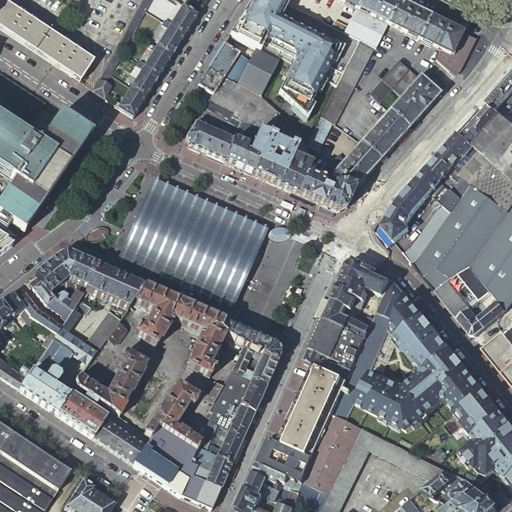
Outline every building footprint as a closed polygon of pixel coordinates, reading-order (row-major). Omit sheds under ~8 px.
[(276,62),(278,58),(292,65),(277,93),(303,117),(322,81),(335,88),(338,80),(358,42),(343,35),(331,28),(284,4),(275,0),(250,0),(246,8),(228,37),(254,51),(276,62)] [(334,0),(355,10),(359,0),(334,0)] [(389,0),(359,0),(355,10),(346,28),(343,35),(358,42),(372,50),(374,51),(386,28),(385,27),(386,25),(397,4),(393,2),(389,0)] [(0,1),(0,30),(8,36),(34,54),(48,33),(34,24),(35,22),(19,11),(18,13),(0,1)] [(418,14),(397,4),(386,25),(417,41),(428,19),(424,17),(418,14)] [(117,102),(114,107),(113,108),(132,121),(143,103),(153,87),(162,72),(174,54),(187,32),(197,17),(181,6),(169,25),(163,21),(160,27),(166,30),(155,48),(149,45),(146,49),(152,53),(144,66),(138,62),(134,68),(141,71),(120,104),(117,102)] [(434,22),(428,19),(417,41),(439,52),(434,61),(452,78),(457,73),(469,48),(473,41),(446,28),(434,22)] [(334,21),(331,28),(343,35),(346,28),(334,21)] [(48,33),(34,54),(47,62),(79,83),(93,63),(79,54),(80,52),(64,41),(62,43),(48,33)] [(372,50),(358,42),(338,80),(353,88),(372,50)] [(223,45),(207,71),(222,79),(236,86),(249,62),(238,55),(238,54),(223,45)] [(249,62),(236,86),(258,98),(259,96),(277,62),(276,62),(254,51),(249,62)] [(387,113),(406,130),(426,107),(433,100),(437,96),(441,91),(444,87),(426,71),(418,80),(397,62),(367,95),(377,104),(391,90),(401,99),(387,113)] [(196,88),(211,96),(212,96),(222,79),(207,71),(196,88)] [(103,73),(93,93),(103,100),(110,87),(109,86),(104,83),(107,76),(103,73)] [(511,75),(506,81),(503,85),(500,88),(498,91),(511,103),(511,75)] [(0,81),(0,122),(19,136),(41,104),(2,78),(0,81)] [(211,96),(207,103),(231,115),(225,124),(237,131),(241,123),(258,132),(269,137),(269,136),(274,127),(279,115),(275,112),(266,104),(260,99),(258,98),(236,86),(222,79),(212,96),(211,96)] [(353,88),(338,80),(335,88),(333,91),(319,118),(334,125),(353,88)] [(511,110),(511,103),(498,91),(494,96),(490,101),(499,110),(509,114),(511,110)] [(499,110),(490,101),(488,103),(487,103),(486,105),(495,114),(497,112),(499,110)] [(231,115),(207,103),(184,140),(187,149),(201,155),(222,164),(232,143),(218,137),(224,123),(225,124),(231,115)] [(495,114),(486,105),(480,111),(458,136),(511,184),(511,128),(508,126),(495,114)] [(359,145),(377,162),(391,146),(392,145),(404,131),(406,130),(387,113),(373,129),(359,145)] [(269,137),(251,177),(256,179),(273,187),(278,189),(293,155),(300,141),(297,136),(294,132),(291,128),(290,127),(285,121),(279,115),(274,127),(288,133),(287,137),(291,145),(290,148),(277,142),(278,140),(269,136),(269,137)] [(38,149),(19,136),(0,122),(0,173),(15,183),(3,201),(0,204),(0,217),(22,233),(23,232),(25,229),(58,180),(84,142),(87,138),(88,136),(60,117),(38,149)] [(331,124),(319,118),(305,145),(316,151),(331,124)] [(232,143),(222,164),(236,170),(250,175),(251,177),(269,137),(258,132),(247,155),(244,154),(246,149),(232,142),(232,143)] [(511,184),(458,136),(455,139),(443,152),(438,158),(470,188),(469,190),(506,218),(511,210),(511,184)] [(376,163),(377,162),(359,145),(325,183),(354,188),(359,182),(364,176),(376,163)] [(287,193),(296,197),(311,164),(293,155),(278,189),(287,193)] [(470,188),(438,158),(435,161),(429,169),(426,172),(460,203),(469,190),(470,188)] [(344,210),(354,188),(325,183),(316,177),(311,164),(296,197),(319,207),(335,214),(344,210)] [(460,203),(426,172),(422,176),(415,184),(430,197),(444,210),(442,214),(437,211),(424,230),(436,237),(460,203)] [(126,241),(118,260),(232,310),(267,230),(153,180),(143,203),(141,209),(131,230),(126,241)] [(430,197),(415,184),(411,187),(399,201),(387,219),(381,230),(394,245),(410,232),(406,228),(413,216),(430,197)] [(511,210),(506,218),(469,190),(460,203),(436,237),(420,260),(412,266),(434,294),(449,283),(470,270),(505,313),(511,303),(511,210)] [(98,229),(88,233),(84,237),(84,241),(87,244),(92,244),(99,243),(105,239),(109,233),(107,230),(98,229)] [(411,248),(403,255),(412,266),(420,260),(436,237),(424,230),(411,248)] [(0,255),(10,247),(0,240),(0,255)] [(59,258),(34,277),(36,280),(48,295),(51,293),(52,295),(56,292),(54,290),(64,282),(65,280),(87,289),(97,268),(76,259),(70,256),(59,258)] [(353,262),(351,267),(376,278),(377,275),(353,262)] [(351,267),(348,265),(345,271),(342,279),(344,281),(341,288),(338,287),(335,293),(331,302),(345,309),(351,312),(356,300),(364,304),(369,293),(383,299),(391,285),(376,278),(351,267)] [(108,273),(97,268),(87,289),(85,293),(126,312),(129,309),(132,305),(144,288),(120,279),(108,273)] [(477,337),(505,313),(470,270),(449,283),(434,294),(470,338),(475,339),(477,337)] [(48,295),(36,280),(29,286),(32,290),(31,291),(45,309),(45,308),(62,319),(67,311),(64,309),(59,306),(52,300),(48,295)] [(393,284),(392,283),(391,285),(383,299),(376,315),(393,323),(405,298),(401,294),(393,284)] [(153,292),(144,288),(132,305),(152,314),(143,329),(139,327),(138,328),(137,327),(136,330),(137,330),(133,336),(155,349),(158,343),(160,344),(170,326),(167,324),(169,321),(204,337),(202,341),(198,339),(187,362),(189,363),(186,370),(208,381),(212,374),(213,375),(215,373),(213,372),(214,370),(210,368),(225,337),(220,333),(223,324),(214,320),(201,314),(196,312),(190,309),(184,306),(179,304),(160,295),(156,294),(154,293),(153,292)] [(85,293),(79,290),(76,294),(75,294),(68,304),(64,309),(67,311),(71,314),(72,312),(73,310),(78,304),(85,293)] [(19,293),(13,298),(31,321),(33,322),(55,337),(59,331),(64,323),(60,320),(56,326),(36,312),(24,296),(23,297),(19,293)] [(59,295),(52,300),(59,306),(63,300),(65,297),(61,294),(59,295)] [(13,298),(11,295),(0,303),(0,306),(12,321),(19,316),(27,327),(33,322),(31,321),(13,298)] [(440,407),(444,403),(447,401),(456,414),(481,394),(405,298),(393,323),(376,315),(374,320),(365,341),(353,371),(347,383),(346,383),(331,416),(346,424),(353,408),(355,404),(368,411),(366,414),(380,421),(389,426),(392,427),(401,432),(407,434),(413,430),(415,432),(422,426),(420,423),(426,418),(424,416),(438,404),(440,407)] [(64,309),(68,304),(63,300),(59,306),(64,309)] [(365,341),(374,320),(368,318),(365,327),(342,317),(345,309),(331,302),(330,305),(325,316),(323,321),(365,341)] [(89,311),(78,304),(73,310),(84,318),(89,311)] [(12,321),(0,306),(0,332),(4,328),(6,330),(14,324),(12,321)] [(129,309),(126,312),(121,319),(125,322),(133,312),(129,309)] [(67,311),(62,319),(66,321),(71,314),(67,311)] [(72,312),(71,314),(66,321),(64,323),(59,331),(63,333),(67,327),(70,329),(78,317),(72,312)] [(84,347),(95,355),(101,347),(105,341),(116,325),(118,323),(107,315),(84,347)] [(309,352),(353,371),(365,341),(323,321),(316,336),(309,352)] [(248,335),(223,324),(220,333),(225,337),(228,339),(243,350),(243,349),(248,335)] [(116,325),(105,341),(113,347),(114,346),(116,346),(125,334),(124,333),(125,332),(116,325)] [(63,333),(59,331),(55,337),(47,350),(32,371),(31,374),(60,393),(64,386),(60,383),(61,381),(60,381),(59,376),(57,375),(70,357),(85,368),(95,355),(84,347),(66,335),(63,333)] [(511,355),(511,340),(507,333),(486,351),(499,366),(511,355)] [(255,338),(248,335),(243,349),(275,363),(278,356),(275,347),(255,338)] [(243,350),(228,339),(226,343),(241,354),(243,350)] [(85,368),(81,374),(86,377),(105,350),(101,347),(95,355),(85,368)] [(275,363),(243,349),(243,350),(241,354),(238,358),(229,374),(264,390),(267,383),(273,367),(275,363)] [(346,383),(347,383),(353,371),(309,352),(307,356),(303,364),(312,368),(317,370),(346,383)] [(85,397),(97,405),(106,411),(110,414),(118,419),(125,407),(124,406),(130,395),(131,396),(143,373),(142,373),(145,366),(123,354),(118,364),(122,366),(106,397),(99,392),(98,394),(94,391),(95,390),(78,379),(74,384),(75,391),(85,397)] [(229,374),(238,358),(236,356),(222,380),(225,382),(229,374)] [(8,357),(3,364),(9,368),(13,362),(8,357)] [(25,381),(18,375),(9,368),(3,364),(0,361),(0,380),(18,393),(25,381)] [(31,374),(32,371),(24,366),(18,375),(25,381),(31,374)] [(283,447),(317,370),(312,368),(309,373),(277,445),(283,447)] [(331,416),(346,383),(317,370),(283,447),(312,460),(303,486),(320,494),(329,498),(361,431),(359,430),(346,424),(331,416)] [(60,393),(31,374),(25,381),(18,393),(55,417),(67,398),(60,393)] [(264,390),(229,374),(225,382),(221,389),(222,390),(217,399),(253,415),(256,407),(264,390)] [(142,435),(150,440),(157,429),(195,454),(197,450),(199,445),(188,437),(189,436),(179,429),(178,431),(174,427),(188,405),(192,407),(198,398),(177,385),(173,391),(171,390),(157,412),(158,413),(151,424),(150,423),(142,435)] [(222,390),(221,389),(214,385),(213,386),(212,385),(204,399),(206,400),(205,401),(213,406),(217,399),(222,390)] [(492,469),(511,487),(511,430),(481,394),(456,414),(454,417),(468,433),(465,436),(467,439),(453,450),(470,471),(476,466),(484,476),(492,469)] [(67,398),(55,417),(92,442),(104,423),(110,414),(106,411),(102,418),(92,412),(97,405),(85,397),(80,404),(68,396),(67,398)] [(207,425),(242,440),(246,431),(253,415),(217,399),(213,406),(208,414),(211,415),(207,425)] [(447,401),(444,403),(454,417),(456,414),(447,401)] [(353,408),(366,414),(368,411),(355,404),(353,408)] [(198,434),(202,437),(207,425),(211,415),(208,414),(207,413),(198,434)] [(124,417),(121,421),(139,433),(141,429),(124,417)] [(104,423),(92,442),(131,468),(143,449),(104,423)] [(202,437),(199,445),(197,450),(231,465),(240,443),(242,440),(207,425),(202,437)] [(0,511),(45,511),(70,474),(0,428),(0,511)] [(143,449),(131,468),(161,488),(178,499),(208,511),(210,511),(215,500),(219,491),(203,485),(209,471),(211,468),(197,461),(193,468),(189,466),(195,454),(157,429),(150,440),(143,449)] [(361,431),(329,498),(326,503),(322,501),(316,511),(339,511),(369,453),(431,483),(445,472),(426,463),(409,454),(361,431)] [(277,445),(268,440),(266,445),(259,462),(268,466),(270,462),(267,461),(271,451),(274,452),(277,445)] [(268,466),(259,462),(257,466),(303,486),(312,460),(283,447),(277,445),(274,452),(271,451),(267,461),(270,462),(268,466)] [(209,471),(225,478),(229,469),(231,465),(197,450),(195,454),(189,466),(193,468),(197,461),(211,468),(209,471)] [(303,486),(257,466),(253,475),(268,482),(275,486),(299,496),(296,503),(312,510),(318,497),(301,490),(303,486)] [(203,485),(219,491),(223,483),(225,478),(209,471),(203,485)] [(445,472),(431,483),(421,492),(432,498),(452,483),(454,485),(452,486),(454,489),(463,482),(456,478),(446,473),(445,472)] [(268,482),(253,475),(251,479),(246,490),(263,499),(276,504),(278,505),(279,506),(294,511),(296,503),(299,496),(275,486),(272,493),(265,490),(268,482)] [(93,493),(94,491),(82,482),(63,510),(65,511),(110,511),(114,506),(93,493)] [(320,494),(303,486),(301,490),(318,497),(320,494)] [(496,511),(488,502),(469,487),(445,506),(456,511),(496,511)] [(257,511),(263,499),(246,490),(243,495),(235,511),(257,511)] [(263,499),(257,511),(293,511),(294,511),(279,506),(278,505),(276,504),(263,499)]
